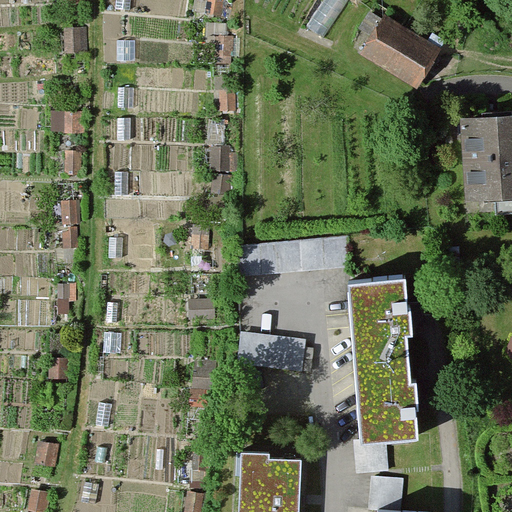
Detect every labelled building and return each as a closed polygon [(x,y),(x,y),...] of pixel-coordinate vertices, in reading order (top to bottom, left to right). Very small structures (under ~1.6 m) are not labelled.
[(386,14),(364,52),(422,86),(444,48),(386,14)] [(511,115),(466,117),(470,197),(498,196),(499,213),(511,212),(511,115)] [(239,245),(242,277),(353,267),(350,235),(239,245)] [(410,279),(354,282),(360,368),(416,364),(410,279)] [(309,339),(242,333),(239,365),(306,372),(309,339)] [(416,364),(360,368),(365,440),(392,438),(421,436),(416,364)] [(394,468),(392,438),(365,440),(356,440),(358,470),(394,468)] [(274,446),(241,445),(241,472),(245,472),(244,511),(304,511),(305,453),(273,452),(274,446)] [(372,509),(384,509),(408,511),(410,477),(374,475),(372,509)]
